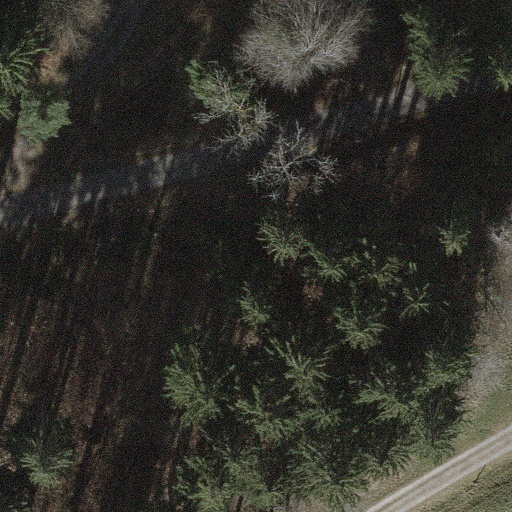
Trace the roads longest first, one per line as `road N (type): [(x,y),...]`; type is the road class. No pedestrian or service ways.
road 1 (residential): [(0,198),(511,78)]
road 2 (track): [(189,0),(259,66),(365,112)]
road 3 (track): [(511,449),(408,511)]
